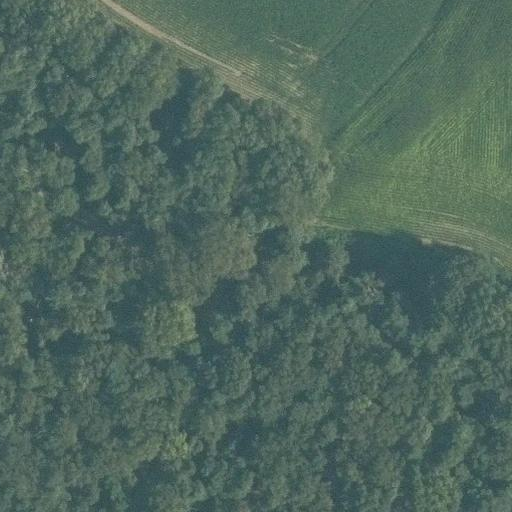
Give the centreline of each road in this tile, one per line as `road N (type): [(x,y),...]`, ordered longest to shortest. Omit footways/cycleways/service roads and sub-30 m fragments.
road 1 (track): [(499,511),(212,321)]
road 2 (track): [(212,321),(0,142)]
